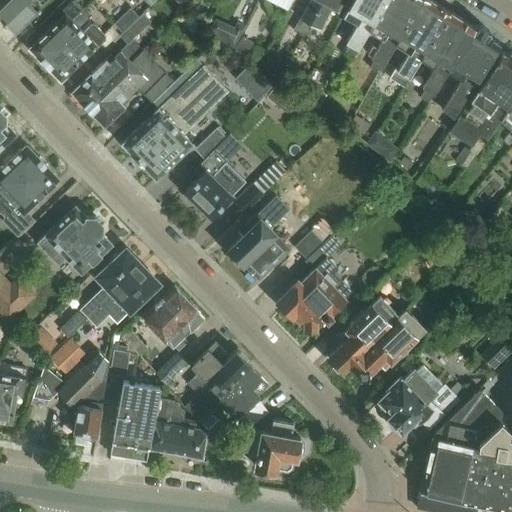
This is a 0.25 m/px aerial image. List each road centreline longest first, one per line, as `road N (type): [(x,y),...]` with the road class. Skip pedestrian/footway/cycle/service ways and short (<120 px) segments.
road 1 (unclassified): [(378,511),(381,466),(0,68)]
road 2 (tertiary): [(220,511),(0,481)]
